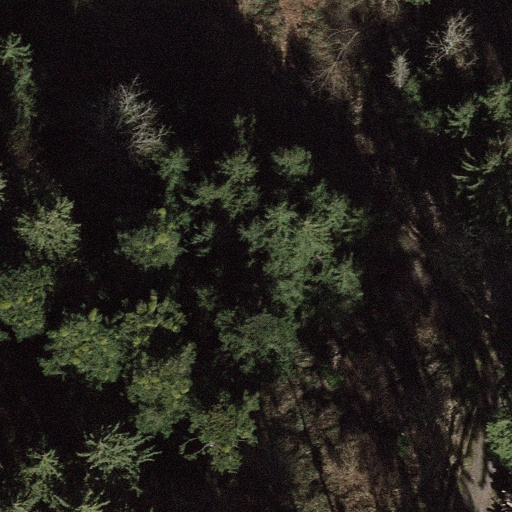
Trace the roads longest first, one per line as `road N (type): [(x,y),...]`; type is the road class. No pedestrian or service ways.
road 1 (track): [(490,434),(457,337),(395,237),(200,0)]
road 2 (track): [(472,511),(511,342)]
road 3 (track): [(511,136),(484,0)]
